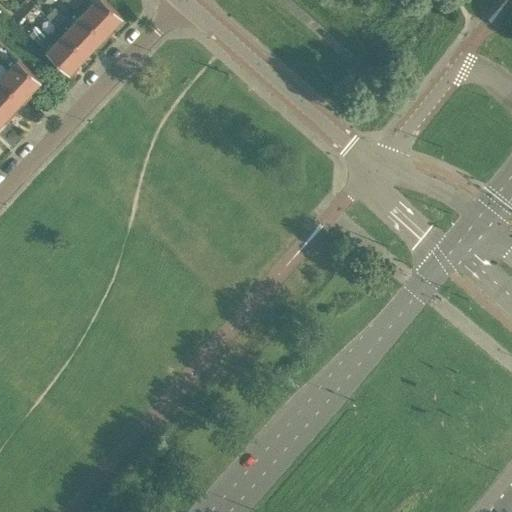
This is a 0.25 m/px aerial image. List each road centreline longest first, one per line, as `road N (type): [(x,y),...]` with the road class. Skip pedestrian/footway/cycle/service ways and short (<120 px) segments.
road 1 (primary): [(448,253),(222,511)]
road 2 (residential): [(0,191),(180,2)]
road 3 (residential): [(376,172),(180,2)]
road 4 (residential): [(460,60),(376,172)]
